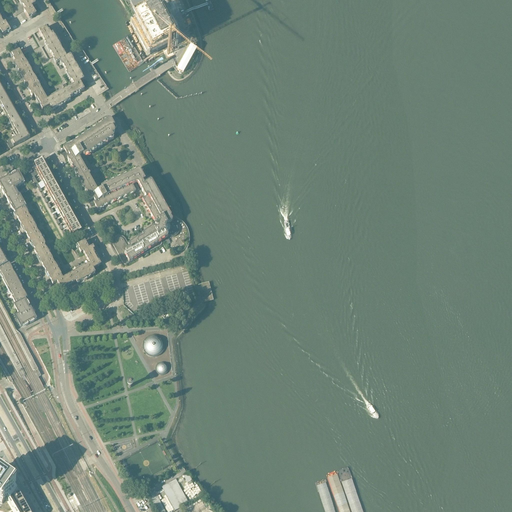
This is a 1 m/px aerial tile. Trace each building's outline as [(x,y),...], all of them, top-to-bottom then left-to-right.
[(35,5),(32,0),(22,0),(20,2),(25,10),(24,11),(28,19),(36,15),(31,7),(35,5)] [(150,7),(162,0),(128,0),(136,14),(150,7)] [(141,21),(133,25),(149,54),(177,39),(161,10),(157,3),(137,14),(141,21)] [(3,24),(0,18),(0,31),(2,35),(10,31),(5,23),(3,24)] [(47,27),(38,32),(48,48),(57,43),(52,34),(51,34),(49,31),(48,31),(46,28),(47,27)] [(57,43),(48,48),(56,64),(60,61),(66,58),(57,43)] [(19,51),(11,55),(15,63),(13,63),(18,72),(28,67),(19,51)] [(70,56),(66,58),(60,61),(69,77),(79,71),(70,56)] [(28,67),(18,72),(27,88),(37,83),(28,67)] [(79,71),(69,77),(74,85),(72,86),(77,93),(80,92),(84,90),(80,82),(84,80),(79,71)] [(37,83),(27,88),(32,97),(34,96),(36,100),(37,99),(39,103),(46,99),(37,83)] [(0,107),(1,107),(3,110),(11,106),(9,103),(10,103),(10,102),(9,102),(4,93),(0,86),(0,107)] [(72,86),(65,90),(56,95),(61,105),(70,100),(69,98),(73,96),(73,95),(77,93),(72,86)] [(47,100),(46,99),(39,103),(41,106),(40,107),(42,111),(50,106),(52,110),(61,105),(56,95),(47,100)] [(16,139),(13,140),(8,144),(7,144),(10,149),(30,138),(27,133),(25,131),(26,131),(25,130),(25,131),(24,129),(25,129),(23,126),(20,122),(20,121),(15,112),(11,106),(3,110),(14,131),(12,132),(16,139)] [(135,192),(132,185),(133,185),(136,184),(136,183),(138,184),(145,198),(142,200),(154,222),(155,222),(156,224),(155,226),(155,227),(154,228),(153,227),(152,227),(153,228),(149,230),(145,232),(146,232),(142,234),(142,235),(138,237),(139,237),(135,239),(131,241),(132,242),(128,244),(129,246),(127,247),(124,241),(123,240),(123,239),(122,238),(121,238),(120,238),(119,238),(118,238),(117,238),(116,238),(115,239),(114,240),(113,241),(113,242),(113,244),(113,245),(113,246),(113,247),(123,264),(124,265),(125,265),(126,265),(160,246),(161,246),(161,245),(162,244),(162,243),(161,242),(161,241),(163,240),(168,237),(171,237),(172,237),(173,237),(174,236),(175,236),(175,235),(176,235),(177,234),(177,233),(178,232),(178,231),(178,230),(178,229),(178,228),(178,227),(178,226),(177,226),(177,225),(176,224),(175,223),(173,222),(169,214),(151,181),(150,181),(144,184),(142,182),(145,180),(139,169),(138,170),(135,171),(135,172),(130,175),(130,174),(127,176),(124,177),(123,177),(121,179),(118,180),(117,179),(114,181),(111,183),(111,182),(108,184),(105,186),(104,185),(102,187),(95,174),(94,174),(94,173),(93,173),(90,175),(90,174),(89,173),(88,173),(92,171),(92,170),(92,169),(85,156),(88,155),(88,154),(91,152),(94,151),(93,150),(96,149),(99,148),(99,146),(102,145),(105,144),(105,143),(108,141),(111,140),(111,139),(113,137),(112,135),(113,134),(114,134),(114,133),(114,132),(115,132),(115,131),(114,131),(114,130),(116,129),(110,117),(109,118),(106,119),(107,120),(104,122),(101,123),(101,124),(98,126),(95,127),(95,128),(92,130),(89,131),(90,132),(86,133),(83,134),(84,136),(81,137),(78,138),(78,139),(75,141),(72,142),(72,143),(67,146),(66,145),(64,147),(63,148),(66,153),(62,155),(65,160),(67,159),(69,162),(70,162),(72,167),(71,167),(73,170),(74,171),(75,174),(76,174),(78,177),(83,174),(84,175),(83,176),(85,178),(86,179),(81,182),(82,185),(81,186),(83,188),(84,189),(85,192),(86,192),(89,197),(88,198),(90,200),(90,201),(88,202),(91,207),(95,205),(97,210),(98,210),(101,209),(101,207),(106,205),(107,206),(109,204),(112,202),(113,203),(116,201),(119,199),(119,200),(122,198),(125,196),(126,197),(128,195),(131,193),(132,194),(135,192)] [(42,160),(29,167),(31,170),(34,168),(36,171),(45,166),(42,160)] [(45,166),(36,171),(39,176),(48,171),(45,166)] [(48,171),(39,176),(42,182),(51,177),(48,171)] [(6,198),(17,193),(15,189),(21,186),(20,185),(24,183),(19,173),(10,178),(9,176),(0,181),(0,188),(1,190),(2,189),(3,191),(2,192),(4,196),(5,196),(6,198)] [(51,177),(42,182),(45,187),(54,182),(51,177)] [(54,182),(45,187),(48,193),(57,188),(54,182)] [(57,188),(48,193),(51,198),(60,193),(57,188)] [(24,204),(19,195),(18,196),(17,193),(6,198),(7,201),(9,205),(11,205),(12,206),(10,207),(13,211),(15,214),(16,213),(24,208),(25,208),(23,204),(24,204)] [(60,193),(51,198),(54,203),(63,198),(60,193)] [(63,198),(54,203),(57,209),(66,204),(63,198)] [(66,204),(57,209),(60,214),(69,209),(66,204)] [(24,208),(16,213),(15,214),(27,236),(36,230),(24,208)] [(69,209),(60,214),(63,220),(72,214),(69,209)] [(72,214),(63,220),(66,225),(75,220),(72,214)] [(75,220),(66,225),(68,230),(78,225),(75,220)] [(78,225),(68,230),(72,236),(81,231),(78,225)] [(41,239),(39,235),(36,230),(27,236),(31,244),(41,239)] [(44,243),(43,241),(41,239),(31,244),(35,251),(34,251),(36,254),(46,249),(44,246),(45,245),(44,243)] [(83,253),(89,264),(93,270),(101,265),(98,261),(98,262),(94,255),(95,254),(93,251),(94,250),(92,247),(89,249),(84,241),(76,246),(77,246),(79,249),(78,250),(81,254),(83,253)] [(54,264),(47,251),(46,249),(36,254),(44,269),(54,264)] [(2,252),(0,252),(0,268),(8,264),(2,252)] [(62,279),(59,273),(54,264),(44,269),(53,285),(57,283),(57,282),(62,279)] [(95,274),(93,270),(89,264),(80,269),(86,279),(95,274)] [(9,265),(0,269),(0,271),(8,287),(18,282),(14,274),(13,271),(12,271),(9,265)] [(86,279),(80,269),(71,274),(77,284),(86,279)] [(188,287),(184,272),(176,274),(180,289),(188,287)] [(62,279),(57,282),(57,283),(61,290),(65,288),(65,287),(72,284),(76,282),(77,284),(71,274),(62,279)] [(162,278),(166,293),(174,290),(170,276),(162,278)] [(22,289),(18,282),(8,287),(17,304),(25,299),(27,299),(23,292),(22,289)] [(25,299),(17,304),(14,306),(18,315),(15,317),(17,322),(21,328),(23,327),(24,327),(28,325),(27,324),(29,323),(30,324),(34,322),(34,321),(37,320),(30,308),(29,309),(28,307),(29,306),(27,302),(25,299)] [(160,338),(159,337),(157,336),(155,336),(153,335),(151,336),(150,336),(148,337),(146,338),(145,339),(144,341),(143,342),(142,344),(142,346),(142,348),(143,350),(144,351),(145,353),(146,354),(147,356),(149,356),(150,357),(151,357),(152,357),(154,357),(155,357),(156,357),(157,356),(158,356),(159,355),(160,354),(161,353),(162,352),(163,351),(163,350),(164,349),(164,348),(164,346),(164,345),(164,344),(163,343),(163,342),(162,340),(162,339),(161,338),(160,338)] [(163,363),(162,362),(161,362),(160,363),(159,363),(158,364),(157,365),(156,366),(156,367),(155,368),(155,369),(155,370),(156,371),(156,372),(157,373),(158,374),(159,375),(160,375),(161,375),(162,375),(163,375),(164,375),(165,374),(166,373),(167,372),(168,371),(168,370),(168,369),(168,368),(168,367),(168,366),(167,365),(166,364),(165,364),(164,363),(163,363)] [(187,473),(183,476),(196,499),(203,495),(195,481),(193,482),(187,473)] [(0,511),(29,511),(16,487),(0,475),(0,511)] [(188,503),(176,480),(169,483),(182,507),(188,503)] [(162,487),(174,511),(181,507),(168,484),(162,487)] [(165,511),(155,491),(148,495),(156,511),(165,511)]
